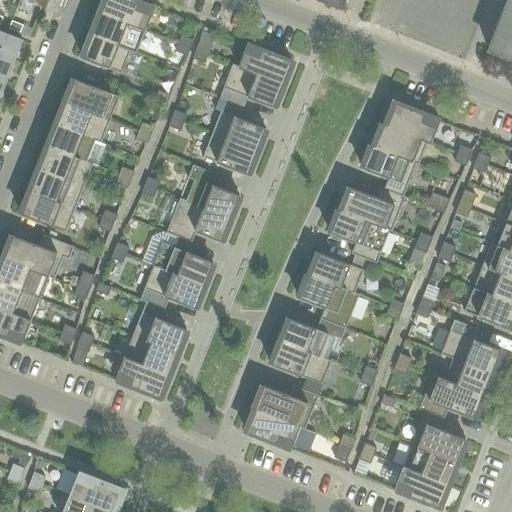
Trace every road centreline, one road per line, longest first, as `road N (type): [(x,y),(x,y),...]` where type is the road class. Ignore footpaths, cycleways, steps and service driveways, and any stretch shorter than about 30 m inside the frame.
road 1 (residential): [(161,443),(327,30)]
road 2 (residential): [(213,461),(268,317),(394,56)]
road 3 (residential): [(0,179),(71,0)]
road 4 (residential): [(161,443),(0,385)]
road 5 (residential): [(337,511),(213,461)]
road 6 (residential): [(511,103),(394,56)]
